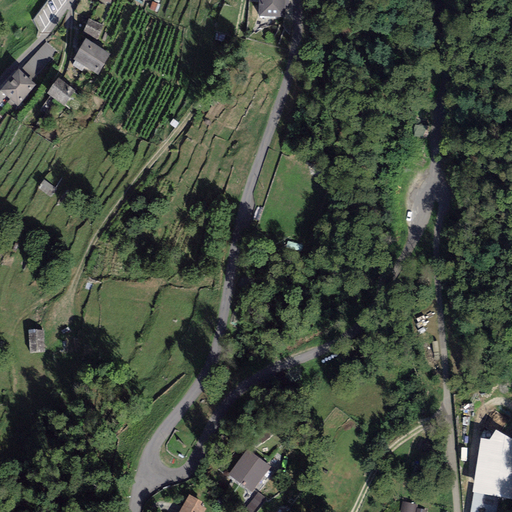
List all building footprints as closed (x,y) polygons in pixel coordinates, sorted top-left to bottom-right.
[(279,0),(258,0),(258,18),(279,19),(279,0)] [(53,16),(43,9),(34,21),(44,28),(53,16)] [(104,27),(89,21),(83,34),(98,40),(104,27)] [(110,56),(86,42),(74,62),(98,76),(110,56)] [(54,47),(37,68),(43,73),(60,51),(54,47)] [(36,87),(19,72),(1,93),(18,108),(36,87)] [(75,92),(58,80),(48,95),(64,107),(75,92)] [(43,331),(28,332),(30,353),(44,352),(43,331)] [(490,443),(480,442),(471,511),(495,511),(497,498),(511,499),(511,441),(495,432),(490,443)] [(270,468),(246,451),(228,476),(252,494),(270,468)] [(203,503),(189,495),(178,511),(204,511),(206,510),(201,507),(203,503)] [(418,505),(402,503),(400,511),(426,511),(427,511),(417,509),(418,505)]
